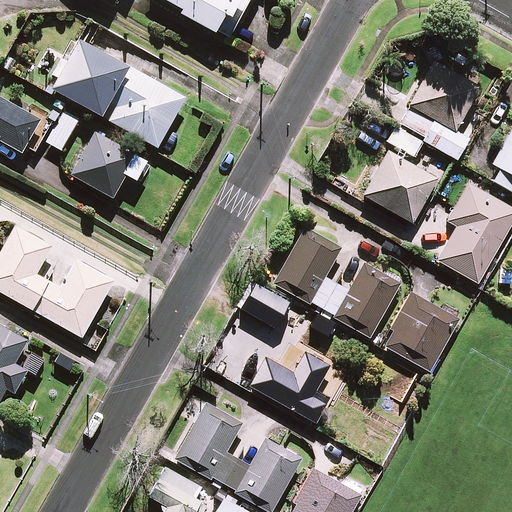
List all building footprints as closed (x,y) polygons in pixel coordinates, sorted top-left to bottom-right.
[(163,0),(183,11),(181,15),(229,42),(252,0),(163,0)] [(131,71),(81,43),(54,91),(104,119),(131,71)] [(481,89),(435,64),(414,102),(416,103),(403,126),(425,139),(424,142),(458,161),(470,140),(456,133),(481,89)] [(186,100),(137,73),(110,122),(159,149),(186,100)] [(0,141),(24,155),(26,150),(36,156),(50,130),(40,125),(42,122),(0,98),(0,141)] [(80,121),(65,113),(48,144),(62,152),(80,121)] [(511,131),(493,165),(501,170),(494,182),(511,192),(511,131)] [(148,165),(96,135),(73,177),(114,200),(127,177),(138,183),(148,165)] [(438,181),(389,153),(364,197),(413,225),(438,181)] [(345,171),(334,164),(325,176),(346,190),(350,183),(341,177),(345,171)] [(511,225),(511,208),(470,184),(448,222),(458,227),(438,262),(478,285),(511,225)] [(53,248),(17,228),(0,257),(0,292),(83,339),(114,282),(77,262),(68,278),(59,274),(53,285),(37,276),(53,248)] [(342,248),(305,229),(275,285),(372,337),(400,285),(364,266),(350,292),(325,279),(342,248)] [(291,306),(255,285),(241,310),(277,330),(291,306)] [(459,320),(411,295),(383,348),(431,373),(459,320)] [(28,342),(0,326),(0,404),(8,391),(16,395),(29,372),(16,365),(28,342)] [(330,367),(292,346),(280,367),(272,363),(257,390),(317,424),(328,403),(314,395),(330,367)] [(243,425),(208,405),(176,458),(268,511),(271,511),(302,460),(267,440),(250,468),(226,454),(243,425)] [(202,486),(165,467),(149,497),(167,507),(164,511),(204,511),(207,506),(195,500),(202,486)] [(352,511),(362,496),(315,470),(292,511),(352,511)] [(248,511),(225,499),(218,511),(248,511)]
